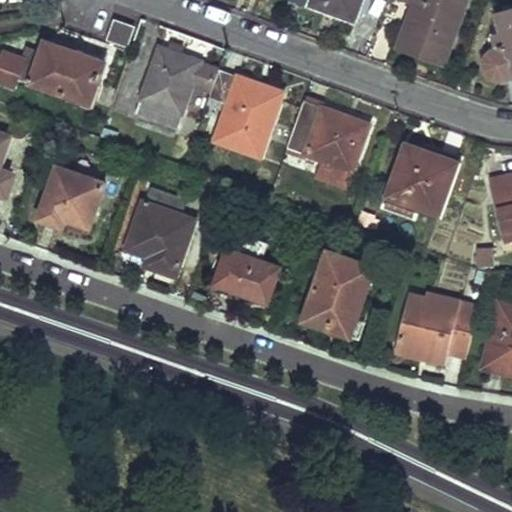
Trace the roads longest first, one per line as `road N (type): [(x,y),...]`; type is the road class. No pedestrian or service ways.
road 1 (tertiary): [(0,303),(339,424),(511,509)]
road 2 (residential): [(511,410),(438,397),(0,253)]
road 3 (residential): [(511,116),(167,0)]
